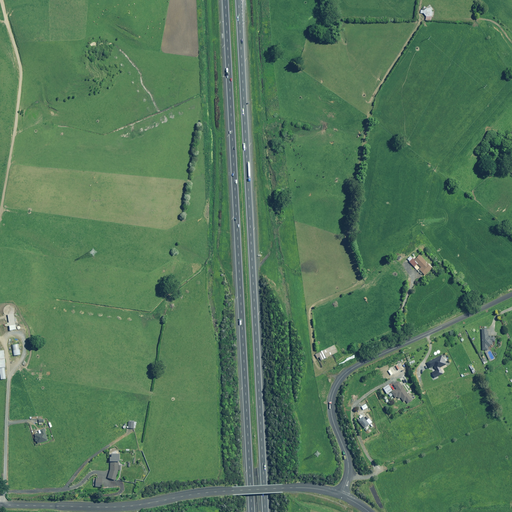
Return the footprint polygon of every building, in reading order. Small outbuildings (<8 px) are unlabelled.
[(413,258),(410,256),(407,259),(410,261),(409,262),(425,277),(428,273),(433,268),(429,263),(428,264),(420,255),(417,258),(414,256),(413,258)] [(5,327),(9,326),(10,330),(16,329),(14,314),(7,315),(9,323),(7,323),(7,324),(5,325),(5,327)] [(488,350),(488,347),(490,347),(490,344),(492,344),(492,341),(495,341),(495,336),(488,336),(487,329),(482,329),(482,350),(488,350)] [(315,354),(317,358),(319,357),(321,360),(338,352),(334,345),(315,354)] [(434,366),(436,370),(436,372),(441,369),(440,368),(446,365),(442,355),(426,363),(429,368),(434,366)] [(395,399),(397,397),(401,398),(403,401),(406,400),(408,403),(411,401),(405,390),(402,386),(399,382),(393,385),(396,390),(391,392),(395,399)] [(363,416),(358,420),(365,428),(370,424),(363,416)] [(36,442),(37,441),(38,443),(48,440),(46,434),(45,428),(38,430),(39,433),(35,434),(36,438),(35,438),(36,442)] [(118,462),(120,462),(120,454),(111,454),(111,457),(110,457),(110,461),(111,461),(110,470),(108,478),(115,480),(118,470),(120,470),(120,465),(118,465),(118,462)]
